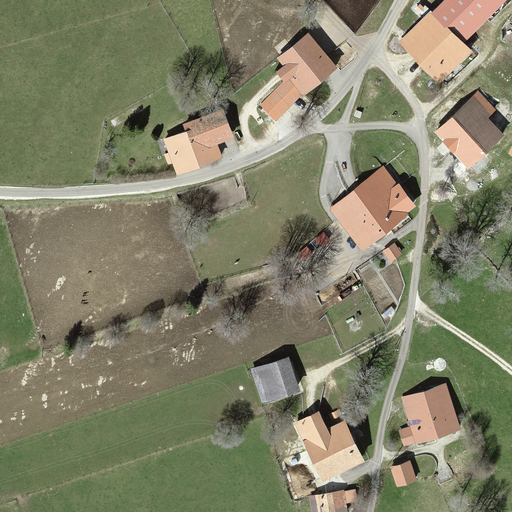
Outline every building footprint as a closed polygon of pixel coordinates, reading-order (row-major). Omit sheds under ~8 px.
[(433,14),(402,45),(439,83),(470,52),(460,42),(499,0),(454,0),(437,18),(433,14)] [(312,38),(280,61),(305,96),(337,73),(312,38)] [(479,99),(440,134),(470,166),(508,130),(479,99)] [(228,123),(167,141),(176,171),(237,153),(228,123)] [(388,169),(332,209),(362,250),(417,210),(388,169)] [(396,243),(383,253),(392,264),(404,254),(396,243)] [(299,391),(288,360),(254,373),(266,403),(299,391)] [(444,382),(403,398),(414,426),(402,431),(410,450),(463,429),(444,382)] [(319,410),(294,422),(323,482),(366,461),(346,419),(328,428),(319,410)] [(409,462),(392,469),(399,488),(416,481),(409,462)] [(346,511),(346,495),(307,496),(307,511),(346,511)]
